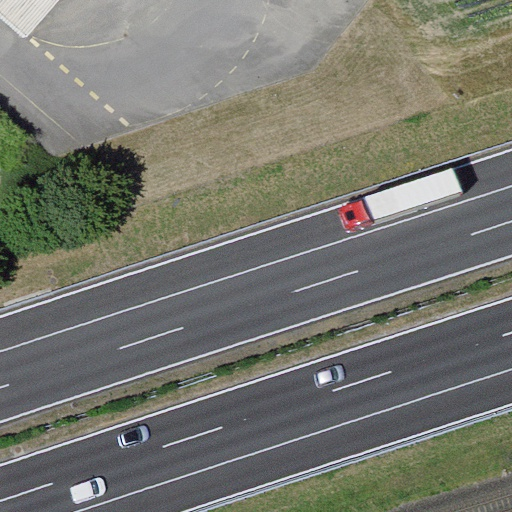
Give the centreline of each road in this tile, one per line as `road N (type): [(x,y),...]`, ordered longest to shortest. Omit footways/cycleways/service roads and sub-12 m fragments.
road 1 (motorway): [(511,219),(0,386)]
road 2 (motorway): [(0,500),(511,333)]
road 3 (unknown): [(0,60),(55,106),(94,120),(151,99),(211,47),(242,0)]
